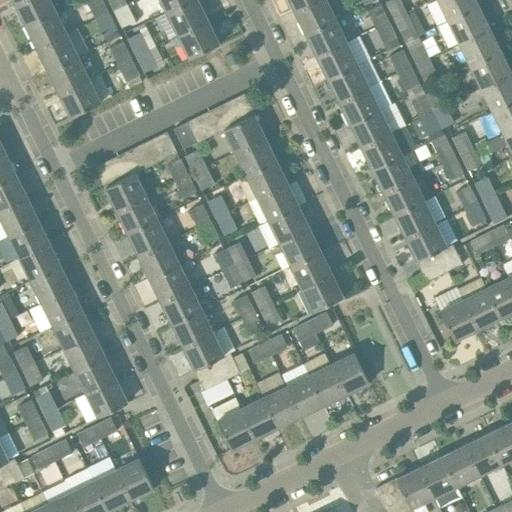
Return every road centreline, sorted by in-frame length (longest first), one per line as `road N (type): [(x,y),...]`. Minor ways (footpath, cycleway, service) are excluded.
road 1 (residential): [(444,403),(279,61)]
road 2 (residential): [(225,511),(56,173)]
road 3 (residential): [(56,173),(279,61)]
road 4 (residential): [(225,511),(341,454)]
